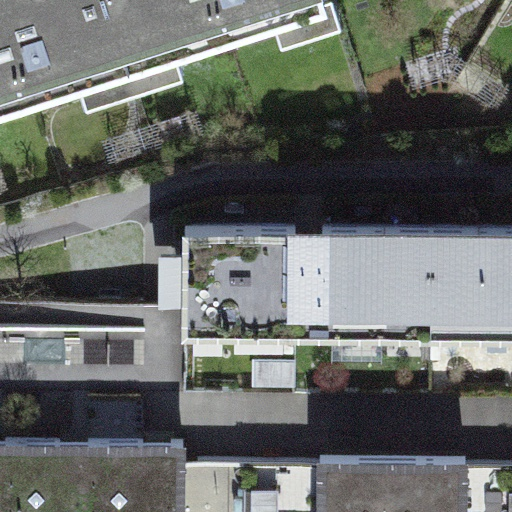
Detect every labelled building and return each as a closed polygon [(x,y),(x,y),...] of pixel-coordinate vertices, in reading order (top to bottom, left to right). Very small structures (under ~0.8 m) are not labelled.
[(0,0),(0,107),(308,0),(0,0)] [(511,212),(182,215),(183,321),(511,318),(511,212)] [(82,511),(195,511),(195,440),(82,441),(82,511)] [(82,511),(82,441),(5,442),(5,511),(82,511)] [(481,511),(482,460),(343,457),(341,511),(481,511)]
